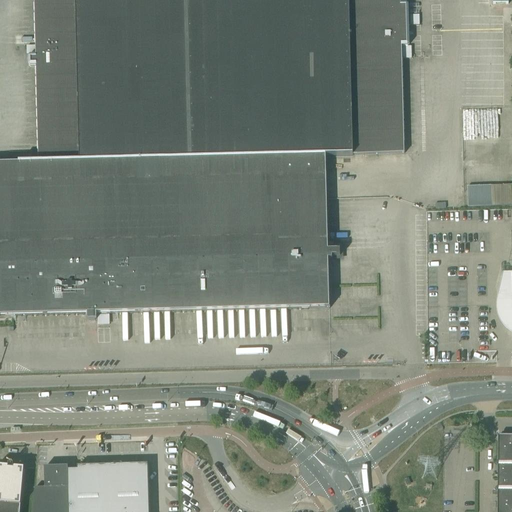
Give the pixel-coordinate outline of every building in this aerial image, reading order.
[(38,164),(0,164),(0,317),(87,315),(87,320),(89,322),(95,322),(96,320),(97,320),(96,315),(329,309),(325,157),(352,156),(352,155),(404,154),(401,47),(407,47),(409,45),(408,6),(406,4),(400,4),(399,0),(34,0),(36,56),(30,56),(28,58),(28,65),(30,67),(36,67),(38,164)] [(491,77),(492,102),(510,101),(509,76),(491,77)] [(494,156),(505,156),(505,148),(494,148),(494,156)] [(467,187),(468,208),(492,207),(491,187),(467,187)] [(511,274),(503,274),(497,298),(511,301),(511,305),(507,311),(511,316),(511,233),(511,234),(511,265),(511,274)] [(511,511),(511,437),(498,437),(497,511),(511,511)] [(0,511),(20,511),(24,470),(14,469),(14,467),(14,466),(13,466),(13,465),(12,465),(11,465),(10,465),(9,466),(9,467),(9,468),(0,467),(0,511)] [(149,511),(148,466),(77,468),(77,471),(68,471),(69,511),(149,511)] [(69,511),(68,471),(68,468),(44,468),(45,489),(35,489),(32,511),(69,511)]
